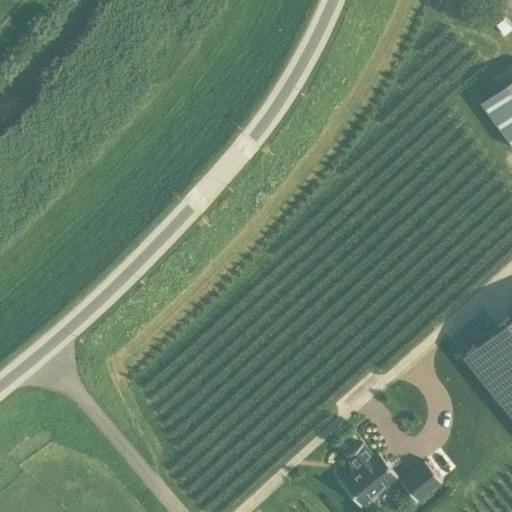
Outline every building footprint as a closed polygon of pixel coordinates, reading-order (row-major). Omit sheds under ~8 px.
[(504,19),(496,24),(503,34),(510,28),(504,19)] [(511,76),(481,99),(511,141),(511,76)] [(511,338),(474,369),(511,414),(511,338)] [(342,480),(341,481),(360,505),(361,504),(360,503),(362,502),(365,503),(367,503),(375,496),(376,494),(375,492),(395,474),(396,475),(397,475),(378,451),(377,451),(377,453),(373,456),(362,443),(363,442),(362,441),(345,455),(346,456),(347,455),(353,463),(348,468),(352,473),(343,481),(342,480)] [(400,479),(399,480),(416,500),(417,499),(416,498),(439,480),(440,481),(441,480),(424,459),(423,460),(424,461),(401,480),(400,479)]
